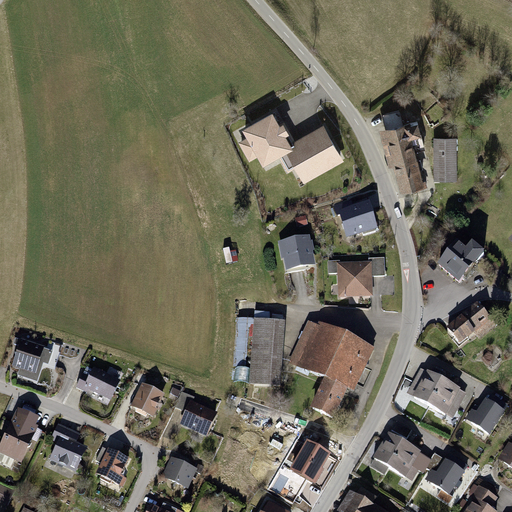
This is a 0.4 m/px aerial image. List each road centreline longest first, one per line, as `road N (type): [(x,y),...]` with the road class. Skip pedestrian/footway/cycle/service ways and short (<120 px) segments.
road 1 (tertiary): [(255,0),(362,130),(405,242),(411,323)]
road 2 (residential): [(0,386),(148,451),(149,471),(130,511)]
road 3 (tertiary): [(411,323),(383,402),(357,446)]
road 4 (residential): [(357,446),(233,399)]
